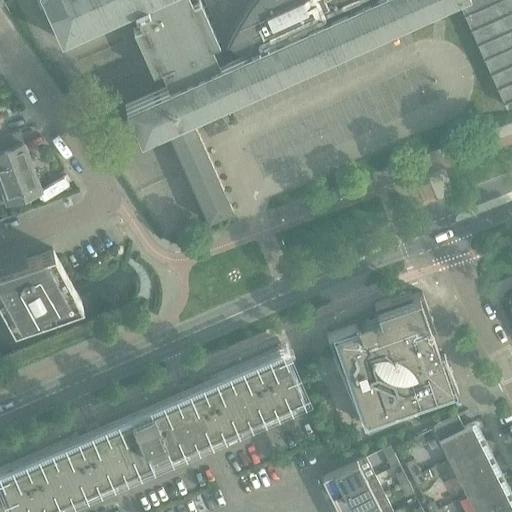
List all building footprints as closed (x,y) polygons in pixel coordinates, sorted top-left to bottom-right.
[(511,0),(256,0),(253,4),(247,12),(240,22),(234,31),(229,41),(219,45),(200,0),(192,4),(190,0),(42,0),(60,40),(134,8),(141,25),(134,29),(153,72),(161,69),(169,88),(128,107),(142,139),(167,127),(209,220),(234,209),(193,116),(212,108),(455,0),(458,0),(470,25),(506,106),(511,103),(511,0)] [(19,130),(0,136),(0,202),(40,187),(19,130)] [(76,285),(56,249),(54,246),(0,263),(0,307),(2,311),(8,324),(83,297),(76,285)] [(327,333),(336,355),(337,357),(335,357),(365,427),(435,397),(434,395),(457,385),(443,353),(439,354),(430,329),(434,327),(421,291),(410,295),(409,290),(373,303),(377,316),(329,334),(329,333),(328,334),(328,333),(327,333)] [(290,349),(193,390),(94,432),(1,472),(18,511),(28,511),(113,476),(157,457),(152,444),(169,437),(175,450),(211,435),(309,393),(290,349)] [(433,427),(449,459),(485,441),(475,422),(464,427),(458,415),(433,427)] [(494,459),(485,441),(449,459),(458,477),(494,459)] [(400,464),(394,453),(386,457),(392,468),(400,464)] [(406,462),(413,477),(421,473),(414,458),(406,462)] [(458,477),(467,495),(503,477),(494,459),(458,477)] [(322,478),(331,497),(366,479),(357,460),(322,478)] [(401,485),(409,481),(403,470),(395,474),(401,485)] [(425,482),(421,473),(413,477),(417,486),(425,482)] [(375,475),(366,479),(331,497),(338,511),(346,511),(384,493),(375,475)] [(503,477),(467,495),(475,511),(478,511),(511,496),(503,477)] [(414,492),(409,481),(401,485),(406,496),(414,492)] [(346,511),(392,511),(393,511),(384,493),(346,511)] [(478,511),(511,511),(511,495),(511,496),(478,511)] [(426,504),(430,511),(433,511),(438,510),(434,500),(426,504)]
